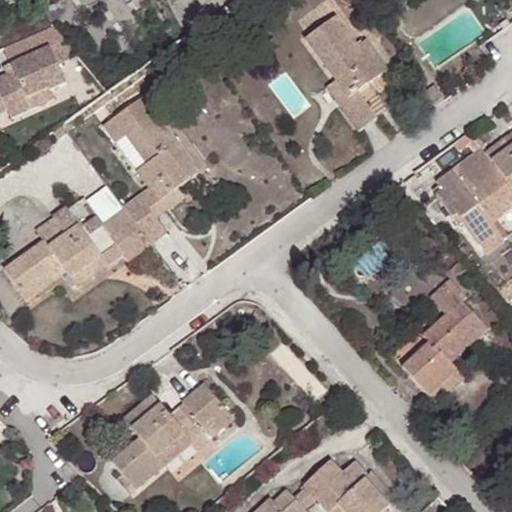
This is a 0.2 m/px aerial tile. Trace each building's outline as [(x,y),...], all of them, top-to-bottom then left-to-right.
[(378,0),(383,8),(395,0),(378,0)] [(51,24),(0,43),(0,47),(8,68),(0,70),(0,100),(18,94),(23,108),(48,98),(44,88),(59,82),(52,66),(71,57),(51,24)] [(356,106),(380,90),(359,59),(335,24),(300,48),(330,91),(321,98),(354,144),(373,130),(356,106)] [(359,59),(380,90),(389,85),(368,54),(359,59)] [(445,98),(436,85),(423,95),(432,108),(445,98)] [(133,175),(146,194),(154,206),(186,184),(165,153),(177,144),(142,93),(97,123),(110,140),(122,133),(145,167),(133,175)] [(0,110),(2,116),(23,108),(18,94),(0,100),(0,110)] [(501,234),(496,226),(511,214),(511,138),(496,149),(493,145),(436,187),(439,190),(434,194),(437,198),(436,199),(452,223),(456,220),(477,251),(479,250),(496,237),(501,234)] [(165,153),(186,184),(199,176),(177,144),(165,153)] [(103,189),(83,204),(93,219),(78,230),(95,255),(104,267),(118,258),(98,226),(119,212),(103,189)] [(146,194),(136,201),(144,213),(154,206),(146,194)] [(136,201),(119,212),(143,248),(159,236),(144,213),(136,201)] [(62,277),(95,255),(78,230),(62,206),(28,228),(36,239),(0,263),(0,274),(18,300),(59,273),(62,277)] [(143,248),(119,212),(98,226),(118,258),(121,262),(143,248)] [(479,250),(484,258),(502,246),(496,237),(479,250)] [(104,267),(95,255),(62,277),(70,290),(104,267)] [(449,279),(429,298),(440,310),(457,294),(464,301),(466,298),(449,279)] [(427,393),(456,367),(447,357),(484,323),(464,301),(457,294),(440,310),(419,328),(428,338),(399,364),(427,393)] [(464,375),(456,367),(427,393),(435,402),(464,375)] [(149,457),(182,435),(152,390),(135,401),(118,412),(127,425),(135,438),(102,460),(123,490),(156,468),(149,457)] [(210,441),(233,424),(209,390),(186,407),(210,441)] [(189,446),(182,435),(149,457),(156,468),(189,446)] [(381,498),(367,483),(357,491),(347,479),(350,476),(336,461),(325,472),(312,458),(284,483),(287,487),(277,497),(270,489),(257,502),(252,497),(235,511),(290,511),(289,510),(299,501),(309,511),(317,511),(323,507),(327,511),(371,511),(369,509),(381,498)] [(357,491),(367,483),(356,470),(350,476),(347,479),(357,491)]
